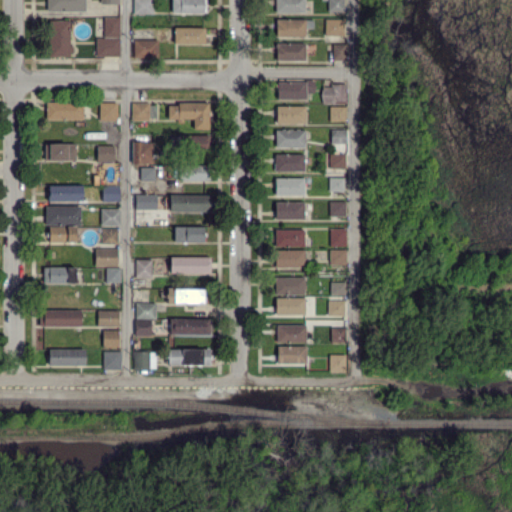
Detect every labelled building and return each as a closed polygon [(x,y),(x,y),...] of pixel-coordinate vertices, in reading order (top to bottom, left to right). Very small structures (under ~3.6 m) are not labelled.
[(86,0),(86,12),(47,11),(47,0),(86,0)] [(154,0),(154,15),(134,14),(134,0),(154,0)] [(173,13),(173,0),(207,0),(207,12),(204,12),(204,13),(173,13)] [(305,0),(306,13),(291,13),(276,13),(276,0),(305,0)] [(344,0),(344,13),(329,13),(329,0),(344,0)] [(119,38),(104,38),(105,17),(120,17),(119,38)] [(306,37),(291,37),(276,37),(276,20),(291,20),(306,20),(306,37)] [(328,38),(328,20),(344,20),(344,38),(328,38)] [(70,57),(49,57),(49,44),(48,44),(49,38),(49,21),(70,21),(70,46),(73,46),(73,53),(70,53),(70,57)] [(205,44),(175,44),(175,28),(205,28),(205,44)] [(96,57),(96,38),(119,38),(119,57),(96,57)] [(158,58),(133,58),(133,40),(158,40),(158,58)] [(346,61),(332,60),(332,58),(327,58),(327,49),(333,49),(333,43),(346,43),(346,61)] [(291,61),(276,61),(276,44),(291,44),(306,44),(306,61),(291,61)] [(306,101),(290,100),(278,100),(278,91),(275,91),(275,85),(277,85),(277,82),(291,82),(306,82),(306,81),(314,82),(314,93),(306,93),(306,101)] [(322,103),(323,87),(330,87),(330,84),(346,85),(346,102),(338,102),(338,103),(322,103)] [(83,120),(46,119),(47,102),(83,103),(83,120)] [(151,121),(133,121),(134,102),(150,103),(150,105),(156,105),(156,118),(151,118),(151,121)] [(117,121),(99,121),(99,103),(117,103),(117,121)] [(209,129),(194,129),(194,119),(184,119),(184,123),(177,123),(177,119),(168,119),(168,106),(178,106),(178,103),(210,104),(209,129)] [(306,124),(290,124),(277,124),(277,106),(290,106),(305,106),(306,124)] [(345,122),(330,122),(330,107),(346,107),(345,122)] [(346,144),(331,144),(331,130),(346,130),(346,144)] [(276,148),(276,131),(290,131),(305,131),(305,147),(290,147),(276,148)] [(210,152),(178,151),(178,136),(210,137),(210,152)] [(153,164),(132,164),(132,141),(153,142),(153,164)] [(75,161),(45,160),(45,143),(76,144),(75,161)] [(114,162),(96,162),(97,145),(114,145),(114,162)] [(275,171),(275,154),(290,154),(304,154),(304,171),(290,171),(275,171)] [(345,168),(330,168),(330,154),(345,154),(345,168)] [(203,182),(179,182),(179,164),(204,165),(204,166),(209,166),(209,180),(203,180),(203,182)] [(155,182),(140,182),(141,168),(155,168),(155,182)] [(343,192),(329,192),(329,178),(344,178),(343,192)] [(275,195),(275,179),(290,179),(304,179),(304,195),(290,195),(275,195)] [(83,203),(48,202),(48,201),(46,201),(46,195),(48,195),(48,193),(49,184),(83,185),(83,203)] [(119,202),(102,201),(102,186),(120,187),(119,202)] [(210,213),(170,212),(171,194),(211,196),(210,213)] [(161,208),(139,208),(139,195),(161,195),(161,208)] [(346,217),(329,217),(329,202),(346,202),(346,217)] [(289,220),(276,219),(275,203),(289,203),(304,203),(304,219),(289,220)] [(80,227),(45,226),(46,206),(81,207),(80,227)] [(120,226),(101,226),(101,210),(120,210),(120,226)] [(75,243),(48,242),(48,238),(46,238),(47,232),(48,232),(49,227),(75,228),(75,243)] [(205,242),(174,242),(174,227),(205,228),(205,242)] [(118,244),(102,244),(102,229),(118,230),(118,244)] [(330,247),(330,229),(346,229),(346,246),(330,247)] [(289,247),(275,247),(275,230),(289,230),(304,230),(304,247),(289,247)] [(95,249),(118,249),(118,267),(95,267),(95,249)] [(289,268),(275,268),(275,250),(289,250),(305,250),(305,268),(289,268)] [(347,266),(330,266),(330,250),(346,250),(347,266)] [(210,274),(170,273),(171,256),(211,258),(210,274)] [(152,279),(136,278),(136,260),(153,260),(152,279)] [(76,283),(43,283),(44,267),(76,267),(76,283)] [(121,284),(106,283),(106,268),(121,268),(121,284)] [(304,295),(289,295),(276,295),(275,278),(289,278),(304,278),(304,295)] [(331,295),(331,283),(346,283),(346,295),(331,295)] [(210,304),(167,303),(168,288),(210,289),(210,304)] [(288,316),(276,316),(276,298),(289,298),(305,298),(305,316),(288,316)] [(329,316),(329,301),(344,301),(344,316),(329,316)] [(156,320),(136,319),(137,303),(156,304),(156,320)] [(81,327),(44,326),(45,310),(81,311),(81,327)] [(119,327),(98,327),(99,310),(119,311),(119,327)] [(210,335),(170,334),(170,318),(210,319),(210,335)] [(152,336),(135,336),(136,320),(152,321),(152,336)] [(345,340),(333,339),(333,325),(345,325),(345,340)] [(277,343),(277,326),(288,326),(306,326),(306,343),(288,342),(277,343)] [(102,348),(103,331),(118,331),(118,348),(102,348)] [(288,364),(277,364),(277,347),(288,347),(307,347),(307,364),(288,364)] [(86,366),(49,365),(49,349),(87,351),(86,366)] [(211,366),(168,365),(168,349),(211,350),(211,366)] [(120,370),(103,370),(103,351),(121,352),(120,370)] [(150,371),(133,370),(134,352),(150,352),(150,353),(157,353),(156,369),(151,368),(150,371)] [(346,372),(329,372),(329,355),(346,355),(346,372)]
